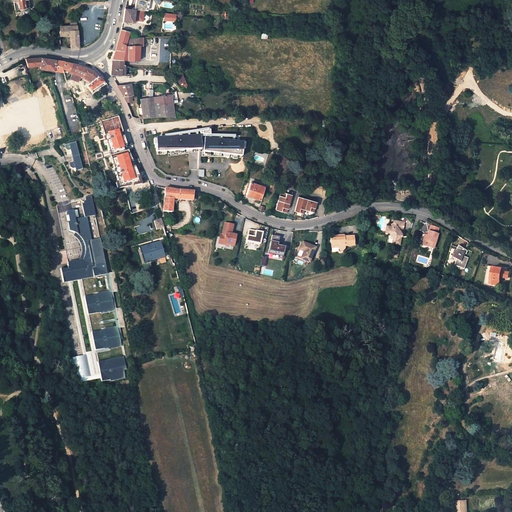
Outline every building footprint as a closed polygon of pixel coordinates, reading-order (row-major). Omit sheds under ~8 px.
[(27,0),(13,0),(15,10),(29,7),(27,0)] [(143,10),(146,11),(147,2),(150,2),(149,0),(136,0),(134,9),(135,9),(143,10)] [(133,22),(135,11),(135,9),(134,9),(125,7),(125,9),(123,21),(133,22)] [(78,25),(76,25),(71,25),(60,25),(60,36),(67,36),(67,43),(71,43),(71,48),(79,48),(78,25)] [(123,51),(125,46),(129,32),(121,30),(116,50),(123,51)] [(119,63),(122,64),(122,60),(129,60),(129,61),(131,61),(131,60),(138,61),(139,45),(126,46),(125,46),(123,51),(116,50),(113,58),(112,63),(119,63)] [(40,66),(42,58),(33,58),(25,59),(28,67),(40,66)] [(42,58),(40,66),(40,68),(63,73),(59,60),(42,58)] [(59,60),(63,73),(64,70),(68,72),(71,63),(68,62),(64,61),(59,60)] [(95,79),(92,81),(85,87),(82,82),(81,82),(78,83),(82,95),(91,89),(94,92),(107,83),(94,71),(92,70),(89,69),(85,67),(82,66),(78,64),(71,63),(68,72),(72,73),(69,79),(77,82),(80,76),(87,78),(88,79),(89,76),(95,79)] [(111,75),(121,76),(121,72),(124,72),(125,65),(122,64),(119,63),(112,63),(111,75)] [(0,154),(8,154),(22,155),(26,155),(49,149),(54,148),(55,141),(66,137),(50,76),(31,83),(28,75),(0,84),(0,83),(0,154)] [(185,75),(177,77),(180,87),(187,85),(185,75)] [(124,96),(132,95),(130,84),(118,86),(124,96)] [(139,115),(139,119),(144,118),(176,117),(172,94),(141,99),(141,103),(138,104),(138,107),(138,112),(139,115)] [(133,102),(132,95),(124,96),(126,103),(133,102)] [(124,147),(122,139),(121,136),(110,139),(108,131),(128,124),(125,114),(82,127),(84,133),(86,138),(100,133),(106,153),(124,147)] [(329,128),(329,119),(320,118),(320,127),(329,128)] [(160,135),(160,137),(209,131),(209,129),(160,135)] [(160,137),(156,138),(157,152),(168,151),(184,150),(201,149),(200,137),(200,135),(160,137)] [(204,138),(202,156),(224,157),(225,154),(229,155),(229,157),(236,158),(236,155),(242,156),(244,142),(221,140),(220,139),(204,138)] [(76,142),(65,145),(66,149),(69,151),(71,150),(74,162),(70,163),(71,168),(73,169),(75,169),(76,171),(82,169),(76,142)] [(319,155),(315,150),(306,157),(310,162),(319,155)] [(289,158),(277,152),(274,166),(277,167),(276,171),(272,169),(269,179),(278,181),(281,172),(285,173),(289,158)] [(256,185),(251,183),(247,195),(261,200),(265,187),(260,186),(260,184),(257,182),(256,185)] [(179,188),(166,186),(164,210),(173,211),(174,198),(193,199),(194,190),(184,189),(179,188)] [(292,194),(287,193),(286,197),(280,195),(276,209),(288,212),(289,208),(291,199),(292,194)] [(316,206),(317,201),(304,197),(299,196),(295,211),(304,213),(305,209),(314,212),(316,206)] [(69,269),(70,270),(72,282),(79,318),(87,353),(93,352),(94,355),(99,376),(101,375),(103,383),(111,381),(111,379),(129,374),(127,364),(128,364),(122,338),(124,337),(105,249),(103,249),(92,197),(90,197),(85,197),(87,203),(84,204),(87,217),(75,220),(73,211),(68,212),(67,213),(67,216),(68,216),(70,222),(68,223),(70,232),(74,233),(75,234),(75,235),(79,239),(81,241),(82,243),(83,245),(83,246),(84,248),(84,250),(84,252),(84,254),(83,256),(83,258),(81,260),(80,262),(78,264),(77,265),(69,269)] [(58,209),(52,210),(58,236),(63,235),(58,209)] [(158,230),(164,228),(161,219),(154,221),(154,222),(156,229),(157,230),(158,230)] [(403,222),(393,221),(391,228),(384,227),(384,232),(386,233),(393,240),(393,244),(401,245),(402,236),(404,234),(401,232),(403,222)] [(233,225),(224,223),(222,234),(221,234),(219,242),(234,246),(236,234),(232,233),(233,225)] [(438,230),(429,227),(423,250),(433,252),(438,230)] [(263,232),(249,229),(246,241),(260,244),(263,232)] [(343,233),(332,232),(332,245),(335,245),(335,248),(337,248),(337,250),(338,251),(339,252),(340,252),(341,252),(342,252),(343,251),(344,251),(345,251),(345,246),(353,246),(353,235),(343,235),(343,233)] [(280,236),(272,235),(268,252),(283,255),(285,246),(278,245),(280,236)] [(316,242),(303,237),(300,243),(304,245),(301,254),(310,257),(316,242)] [(161,241),(140,246),(145,262),(165,257),(161,241)] [(467,251),(458,245),(455,250),(453,249),(451,256),(456,259),(454,266),(464,269),(468,258),(464,257),(465,254),(466,254),(467,251)] [(501,268),(487,266),(485,284),(490,285),(490,283),(499,284),(500,276),(506,278),(507,272),(503,271),(500,271),(501,268)] [(72,282),(70,270),(65,270),(61,270),(64,283),(70,283),(85,357),(94,355),(93,352),(87,353),(79,318),(72,282)] [(467,511),(467,500),(456,500),(456,511),(467,511)]
